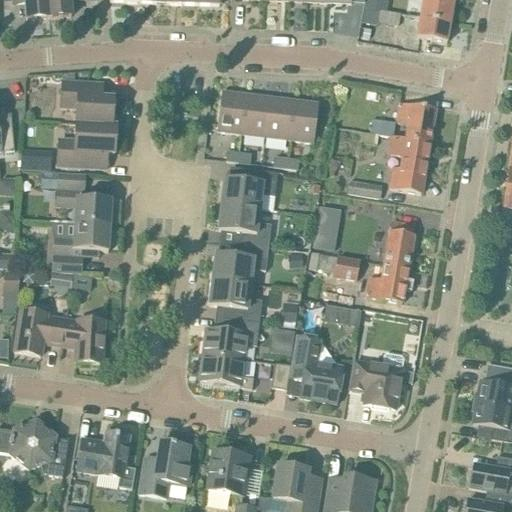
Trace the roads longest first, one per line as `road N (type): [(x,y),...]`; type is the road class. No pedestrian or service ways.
road 1 (residential): [(424,451),(486,86)]
road 2 (residential): [(167,407),(190,237),(142,146),(145,54)]
road 3 (residential): [(486,86),(318,59),(145,54)]
road 4 (residential): [(424,451),(167,407)]
road 5 (residential): [(167,407),(0,381)]
road 6 (residential): [(145,54),(0,64)]
